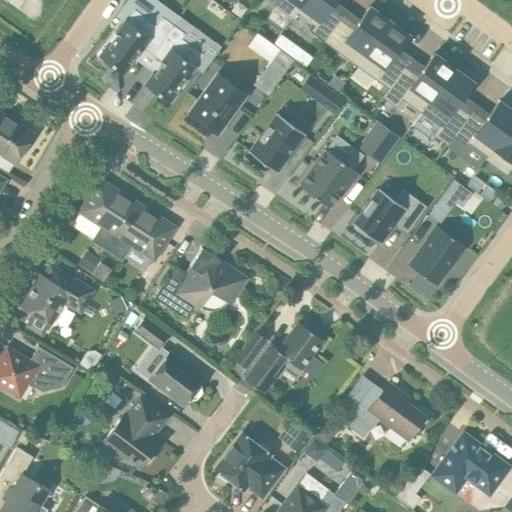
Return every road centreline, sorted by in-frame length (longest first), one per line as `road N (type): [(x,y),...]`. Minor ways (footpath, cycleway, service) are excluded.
road 1 (tertiary): [(436,344),(88,111)]
road 2 (residential): [(0,265),(88,111)]
road 3 (residential): [(436,344),(511,242)]
